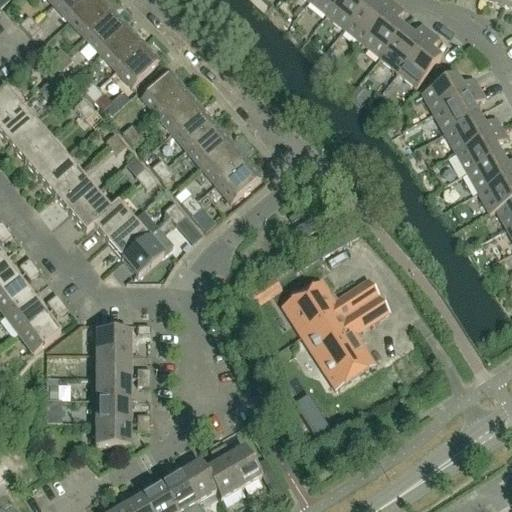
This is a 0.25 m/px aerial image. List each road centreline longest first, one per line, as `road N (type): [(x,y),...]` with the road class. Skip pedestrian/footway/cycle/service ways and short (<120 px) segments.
road 1 (residential): [(173,302),(315,165),(147,0)]
road 2 (residential): [(68,511),(179,438),(202,392),(189,329),(173,302)]
road 3 (residential): [(173,302),(108,298),(0,180)]
road 4 (tertiary): [(511,406),(428,462),(385,507)]
road 5 (tertiary): [(385,507),(511,432)]
road 6 (residential): [(511,85),(491,49),(406,0)]
